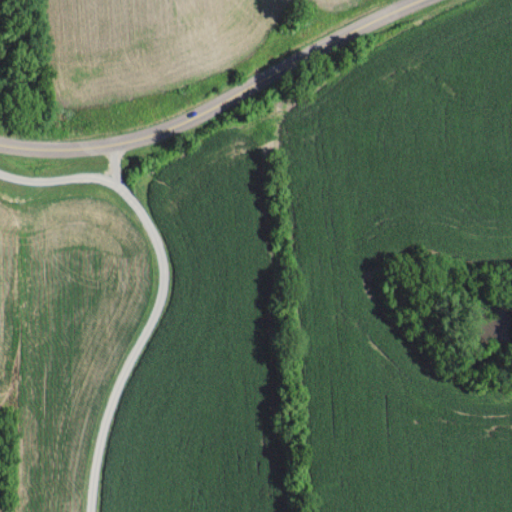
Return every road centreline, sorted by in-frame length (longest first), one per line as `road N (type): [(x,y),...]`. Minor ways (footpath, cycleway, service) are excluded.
road 1 (tertiary): [(0,146),(102,146),(164,132),(444,0)]
road 2 (residential): [(111,145),(118,185),(169,270),(169,298),(122,387),(94,511)]
road 3 (residential): [(118,185),(0,174)]
